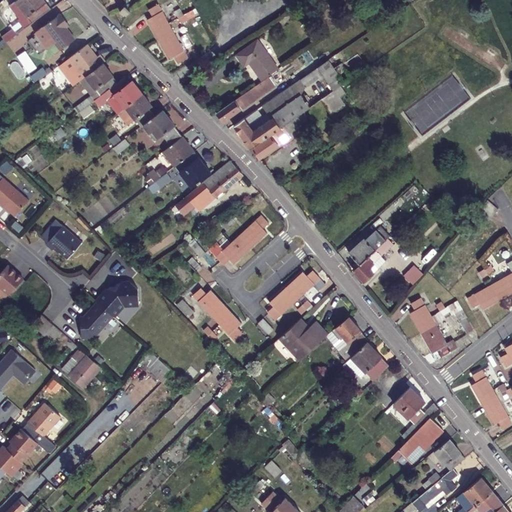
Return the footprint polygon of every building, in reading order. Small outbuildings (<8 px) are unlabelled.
[(13,0),(9,3),(18,17),(15,18),(20,25),(13,30),(11,28),(0,36),(0,37),(5,44),(29,25),(50,9),(43,0),(13,0)] [(147,20),(158,39),(173,30),(169,23),(174,20),(183,15),(179,9),(165,16),(158,4),(149,10),(153,17),(147,20)] [(125,6),(120,11),(125,16),(130,11),(125,6)] [(55,42),(61,49),(75,38),(63,23),(66,20),(61,13),(35,33),(47,48),(55,42)] [(183,24),(178,28),(184,38),(190,35),(183,24)] [(196,53),(195,50),(193,46),(185,51),(173,30),(158,39),(170,60),(175,57),(179,63),(196,53)] [(279,67),(259,40),(244,50),(251,60),(245,64),(258,82),(262,79),(269,75),(270,74),(279,67)] [(82,75),(83,74),(101,61),(104,59),(98,52),(95,55),(86,43),(68,57),(82,75)] [(26,51),(18,56),(27,73),(36,68),(26,51)] [(301,111),(315,101),(337,85),(350,74),(351,74),(341,60),(334,65),(329,58),(233,125),(250,148),(252,147),(273,131),(294,116),(300,111),(301,111)] [(101,61),(83,74),(96,90),(89,95),(85,98),(89,103),(102,93),(117,81),(101,61)] [(82,75),(77,79),(89,95),(96,90),(83,74),(82,75)] [(361,89),(350,74),(337,85),(347,99),(361,89)] [(117,81),(102,93),(107,100),(118,114),(120,112),(124,109),(126,107),(143,94),(133,80),(130,82),(125,75),(117,81)] [(262,79),(258,82),(216,112),(224,122),(275,85),(269,75),(262,79)] [(152,105),(143,94),(126,107),(124,109),(120,112),(128,123),(134,118),(140,126),(143,124),(155,114),(149,107),(152,105)] [(320,109),(315,101),(301,111),(307,119),(320,109)] [(155,114),(143,124),(149,133),(152,130),(158,137),(163,134),(171,145),(184,135),(162,109),(155,114)] [(294,116),(273,131),(274,133),(253,149),(260,159),(309,124),(300,111),(294,116)] [(120,132),(110,138),(118,152),(128,146),(120,132)] [(184,135),(171,145),(164,151),(175,166),(176,165),(195,150),(184,135)] [(212,172),(195,150),(176,165),(192,187),(212,172)] [(243,174),(230,160),(185,198),(177,206),(184,214),(205,196),(210,202),(243,174)] [(147,172),(154,182),(161,176),(154,167),(147,172)] [(4,178),(0,182),(0,203),(15,217),(30,201),(4,178)] [(413,182),(402,192),(406,196),(417,187),(413,182)] [(486,201),(482,207),(492,216),(497,211),(486,201)] [(481,208),(476,213),(487,222),(491,217),(481,208)] [(261,213),(238,235),(251,248),(268,232),(264,227),(269,222),(261,213)] [(476,214),(471,219),(481,228),(486,223),(476,214)] [(381,224),(366,238),(365,236),(349,251),(360,263),(386,239),(389,236),(391,234),(381,224)] [(67,259),(82,242),(63,226),(47,245),(53,250),(55,248),(67,259)] [(251,248),(238,235),(216,255),(224,264),(230,258),(234,264),(251,248)] [(364,281),(374,271),(370,267),(376,262),(374,261),(382,254),(394,243),(389,236),(386,239),(360,263),(353,270),(364,281)] [(196,243),(191,248),(200,258),(205,253),(196,243)] [(370,267),(374,271),(387,260),(382,254),(374,261),(376,262),(370,267)] [(486,267),(489,273),(498,268),(495,262),(486,267)] [(0,274),(0,286),(10,295),(24,279),(8,265),(0,274)] [(401,277),(409,286),(420,276),(412,266),(401,277)] [(302,270),(287,285),(298,298),(313,284),(320,292),(327,285),(313,269),(307,275),(302,270)] [(511,271),(494,282),(503,298),(511,292),(511,271)] [(107,289),(96,301),(114,316),(123,306),(133,305),(140,305),(139,288),(131,282),(122,282),(117,284),(118,286),(113,289),(112,286),(107,289)] [(483,309),(503,298),(494,282),(486,286),(467,296),(473,306),(479,302),(483,309)] [(298,298),(287,285),(270,301),(274,306),(269,311),(276,319),(298,298)] [(194,294),(214,317),(227,305),(211,289),(207,293),(201,287),(194,294)] [(407,313),(419,333),(427,327),(423,320),(429,316),(418,297),(408,303),(412,310),(407,313)] [(428,300),(435,311),(440,307),(434,297),(428,300)] [(113,316),(97,302),(83,317),(80,317),(81,338),(93,338),(113,316)] [(227,305),(214,317),(236,339),(244,332),(238,326),(243,322),(227,305)] [(423,320),(427,327),(434,323),(429,316),(423,320)] [(450,325),(444,316),(439,320),(445,329),(450,325)] [(48,319),(40,328),(56,342),(60,338),(72,349),(76,345),(48,319)] [(349,360),(365,343),(345,320),(333,329),(343,339),(345,337),(353,347),(344,355),(349,360)] [(305,331),(297,322),(293,327),(301,335),(305,331)] [(450,350),(434,323),(427,327),(419,333),(431,352),(437,349),(441,355),(450,350)] [(301,335),(293,327),(277,343),(297,364),(324,338),(311,324),(305,331),(301,335)] [(350,359),(372,382),(386,369),(379,360),(380,359),(365,343),(349,360),(350,359)] [(506,367),(511,363),(511,343),(504,348),(507,353),(501,357),(506,367)] [(35,371),(10,350),(0,361),(0,388),(12,375),(23,384),(29,378),(35,371)] [(68,375),(81,387),(99,367),(79,350),(74,355),(80,362),(68,375)] [(161,382),(171,371),(150,351),(140,362),(161,382)] [(498,394),(494,386),(483,367),(474,372),(477,379),(472,383),(483,404),(498,394)] [(53,380),(48,386),(55,392),(60,386),(53,380)] [(498,394),(483,404),(494,424),(500,421),(504,428),(511,423),(511,413),(509,415),(502,402),(511,395),(511,387),(504,392),(499,383),(494,386),(498,394)] [(439,408),(434,402),(426,411),(421,407),(426,402),(411,387),(395,404),(415,424),(403,436),(407,441),(430,417),(439,408)] [(59,417),(44,404),(26,423),(42,437),(59,417)] [(430,417),(407,441),(401,447),(391,458),(395,462),(403,454),(412,463),(443,430),(430,417)] [(20,462),(36,444),(20,429),(8,442),(10,444),(5,450),(2,446),(0,447),(0,477),(4,472),(10,477),(22,464),(20,462)] [(289,438),(282,444),(295,460),(302,453),(289,438)] [(450,438),(435,451),(451,471),(454,468),(466,458),(450,438)] [(433,485),(411,503),(419,511),(420,511),(426,508),(424,505),(442,490),(446,495),(452,491),(452,492),(457,488),(450,481),(458,475),(454,468),(451,471),(441,478),(433,485)] [(433,485),(441,478),(437,473),(429,480),(433,485)] [(481,477),(458,496),(466,505),(457,511),(466,511),(467,511),(493,490),(481,477)] [(260,481),(255,486),(260,490),(264,485),(260,481)] [(45,482),(34,500),(42,504),(53,487),(45,482)] [(365,485),(338,511),(360,511),(365,507),(360,502),(370,491),(365,485)] [(255,486),(250,490),(255,495),(260,490),(255,486)] [(467,511),(475,511),(479,510),(480,511),(493,511),(504,503),(493,490),(467,511)] [(267,497),(281,511),(298,511),(285,499),(282,501),(273,492),(267,497)] [(18,511),(29,502),(22,495),(4,511),(18,511)] [(281,511),(267,497),(261,503),(269,511),(281,511)] [(493,511),(511,511),(504,503),(493,511)]
